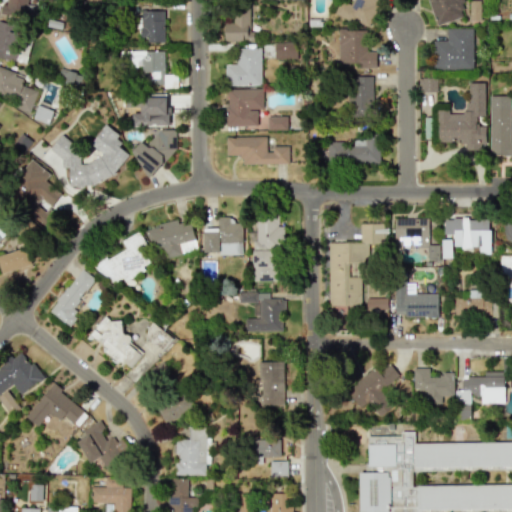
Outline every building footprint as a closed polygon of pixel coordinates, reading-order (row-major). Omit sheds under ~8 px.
[(6,0),(6,6),(1,5),(0,12),(24,17),(26,0),(6,0)] [(334,14),(366,27),(377,0),(350,0),(349,5),(339,0),(334,14)] [(465,18),(461,0),(427,0),(433,25),(465,18)] [(469,20),(480,20),(481,1),(470,0),(469,20)] [(250,7),(233,8),(234,22),(223,23),(224,41),(251,40),(250,7)] [(164,42),(163,11),(140,11),(140,37),(146,37),(146,43),(164,42)] [(0,58),(12,61),(20,25),(0,20),(0,58)] [(433,70),(473,69),(472,28),(446,28),(446,40),(432,40),(433,70)] [(338,63),(354,64),(354,68),(375,68),(376,51),(366,51),(366,30),(339,30),(338,63)] [(297,59),(296,43),(273,44),(274,59),(297,59)] [(260,48),(236,48),(236,64),(224,64),(225,86),(261,85),(260,48)] [(30,111),(36,90),(21,86),(24,75),(0,68),(0,94),(10,97),(8,105),(30,111)] [(81,75),(67,71),(64,83),(78,87),(81,75)] [(372,77),(348,76),(347,112),(371,113),(372,77)] [(436,91),(436,78),(418,78),(418,92),(436,91)] [(437,142),(465,142),(465,149),(484,149),(484,125),(476,125),(476,116),(484,116),(484,82),(467,82),(468,113),(449,113),(449,110),(437,110),(437,142)] [(227,89),(226,125),(257,126),(257,109),(262,110),(263,90),(227,89)] [(169,124),(169,113),(166,113),(166,95),(125,96),(125,107),(139,107),(139,113),(131,113),(131,125),(169,124)] [(490,155),(510,155),(510,162),(511,162),(511,142),(510,143),(509,96),(489,96),(490,155)] [(52,110),(37,105),(32,119),(48,124),(52,110)] [(287,129),(286,116),(266,117),(267,130),(287,129)] [(180,140),(162,125),(146,145),(140,141),(128,155),(152,174),(180,140)] [(70,184),(104,182),(129,155),(119,147),(118,135),(110,127),(103,128),(90,143),(101,153),(94,161),(80,162),(79,150),(61,134),(49,148),(61,159),(61,168),(68,167),(70,184)] [(266,137),(225,137),(226,156),(241,156),(241,164),(290,164),(289,147),(266,147),(266,137)] [(326,144),(327,164),(380,162),(379,139),(353,140),(353,143),(326,144)] [(34,218),(40,211),(35,207),(41,199),(50,206),(60,193),(44,181),(50,174),(33,161),(6,193),(34,218)] [(203,228),(203,254),(242,253),(241,224),(229,224),(229,217),(217,217),(217,228),(203,228)] [(252,281),(274,281),(273,250),(283,250),(282,226),(277,226),(277,217),(256,218),(256,232),(251,232),(252,281)] [(189,218),(157,225),(158,227),(149,229),(155,260),(197,250),(189,218)] [(393,246),(427,247),(427,260),(437,260),(437,244),(430,244),(430,218),(394,218),(393,246)] [(490,254),(490,219),(444,219),(444,234),(453,234),(453,245),(461,245),(461,249),(478,249),(478,254),(490,254)] [(329,305),(362,305),(361,267),(368,267),(368,243),(385,243),(385,223),(359,224),(360,242),(327,242),(329,305)] [(152,260),(137,232),(122,240),(126,248),(96,264),(107,285),(122,277),(125,281),(144,271),(142,266),(152,260)] [(442,258),(452,258),(451,239),(441,239),(442,258)] [(0,255),(0,266),(3,275),(32,264),(26,247),(0,255)] [(511,255),(499,257),(500,279),(511,278),(511,255)] [(95,278),(79,268),(49,313),(66,324),(95,278)] [(437,293),(406,293),(406,284),(394,284),(394,316),(437,316),(437,293)] [(281,331),(281,311),(285,311),(285,299),(268,299),(268,293),(238,292),(238,302),(252,302),(252,320),(245,319),(245,331),(281,331)] [(366,298),(366,309),(387,309),(386,298),(366,298)] [(454,298),(454,316),(498,315),(498,298),(454,298)] [(120,325),(105,315),(88,338),(122,363),(123,362),(130,368),(144,350),(116,330),(120,325)] [(143,338),(164,351),(173,336),(152,323),(143,338)] [(0,393),(13,384),(20,394),(42,379),(22,351),(0,366),(0,393)] [(260,406),(283,405),(282,361),(259,361),(260,406)] [(345,390),(360,408),(399,377),(389,364),(380,371),(376,365),(345,390)] [(452,372),(440,372),(440,377),(428,377),(428,368),(412,368),(412,391),(425,391),(425,403),(441,403),(441,396),(453,396),(452,372)] [(503,403),(503,371),(483,371),(483,377),(461,377),(461,390),(455,390),(455,411),(464,412),(464,417),(469,417),(469,395),(480,395),(480,403),(503,403)] [(26,417),(38,426),(48,412),(60,420),(63,416),(73,423),(84,409),(50,384),(26,417)] [(188,398),(158,404),(162,422),(191,416),(188,398)] [(89,463),(100,458),(106,470),(129,458),(118,436),(105,443),(99,431),(104,428),(100,420),(82,430),(85,436),(77,441),(89,463)] [(175,475),(205,475),(205,464),(206,464),(206,429),(188,429),(188,440),(175,440),(175,475)] [(361,511),(511,511),(511,444),(417,445),(416,433),(402,433),(402,436),(368,437),(370,474),(361,474),(361,511)] [(262,456),(279,457),(280,440),(251,439),(250,463),(261,464),(262,456)] [(269,461),(269,477),(286,477),(286,460),(269,461)] [(190,511),(190,499),(186,499),(186,478),(167,479),(168,511),(190,511)] [(129,511),(130,487),(121,487),(121,479),(105,479),(105,486),(90,486),(90,503),(114,503),(113,511),(129,511)] [(269,511),(290,511),(290,493),(269,493),(269,511)] [(250,511),(251,498),(239,497),(238,511),(250,511)]
